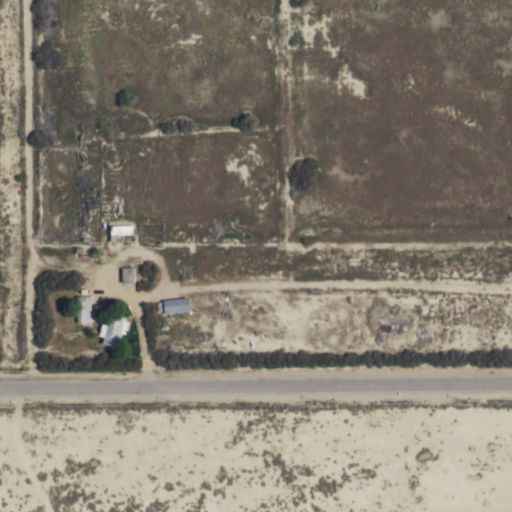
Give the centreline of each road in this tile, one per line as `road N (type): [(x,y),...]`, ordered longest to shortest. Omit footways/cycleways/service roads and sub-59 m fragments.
road 1 (tertiary): [(511,381),(0,388)]
road 2 (track): [(28,388),(25,0)]
